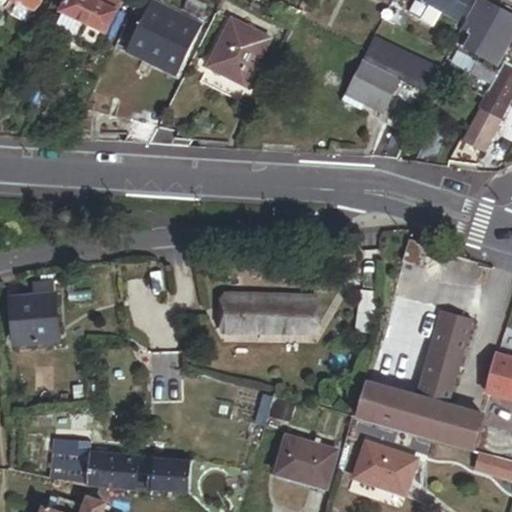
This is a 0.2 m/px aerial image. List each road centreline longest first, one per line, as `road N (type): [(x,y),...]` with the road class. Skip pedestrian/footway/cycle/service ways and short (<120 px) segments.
road 1 (residential): [(0,267),(110,241),(337,218),(355,188)]
road 2 (tertiary): [(0,170),(355,188)]
road 3 (tertiary): [(355,188),(511,235)]
